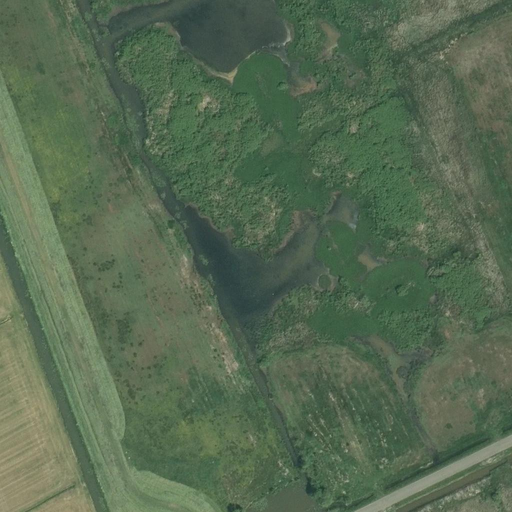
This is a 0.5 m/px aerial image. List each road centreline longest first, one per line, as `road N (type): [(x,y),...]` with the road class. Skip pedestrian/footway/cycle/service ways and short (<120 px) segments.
road 1 (track): [(0,146),(127,479),(146,498),(188,511)]
road 2 (unclassified): [(367,511),(511,441)]
